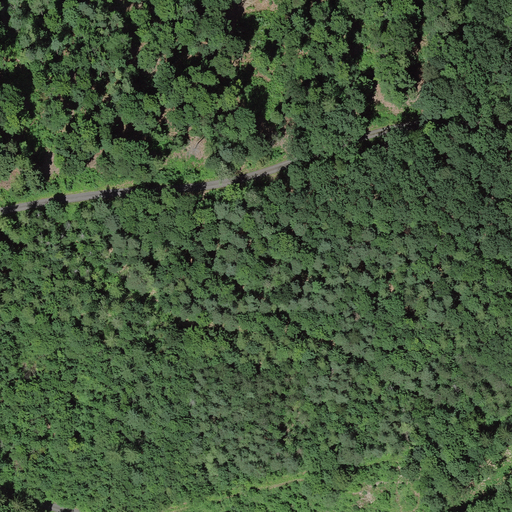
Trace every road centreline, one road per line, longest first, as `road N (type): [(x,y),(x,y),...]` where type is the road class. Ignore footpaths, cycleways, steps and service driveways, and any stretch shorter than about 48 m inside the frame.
road 1 (track): [(511,424),(447,403),(314,336),(174,311),(104,261),(39,199)]
road 2 (track): [(176,511),(511,424)]
